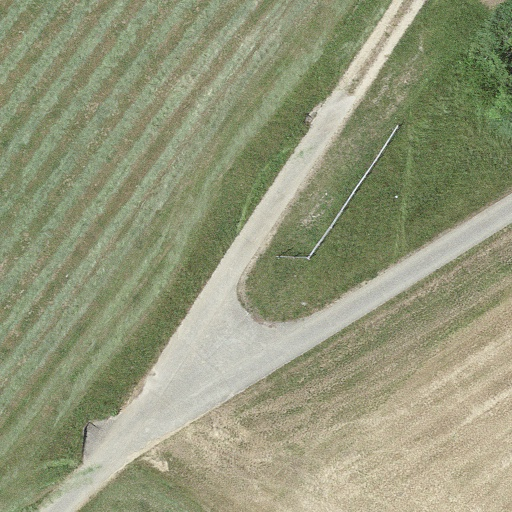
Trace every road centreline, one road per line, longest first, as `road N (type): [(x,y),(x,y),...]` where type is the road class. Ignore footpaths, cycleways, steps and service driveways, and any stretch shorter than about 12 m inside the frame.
road 1 (track): [(57,511),(127,441),(412,0)]
road 2 (track): [(127,441),(511,210)]
